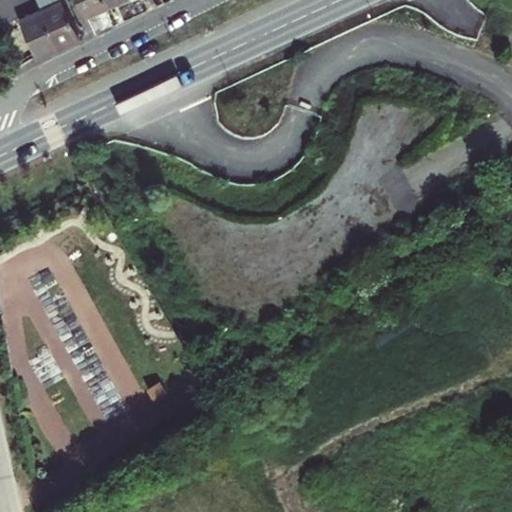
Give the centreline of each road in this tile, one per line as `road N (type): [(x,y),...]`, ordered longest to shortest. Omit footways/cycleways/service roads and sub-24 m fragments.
road 1 (tertiary): [(339,0),(0,156)]
road 2 (residential): [(0,129),(18,96),(44,73),(192,0)]
